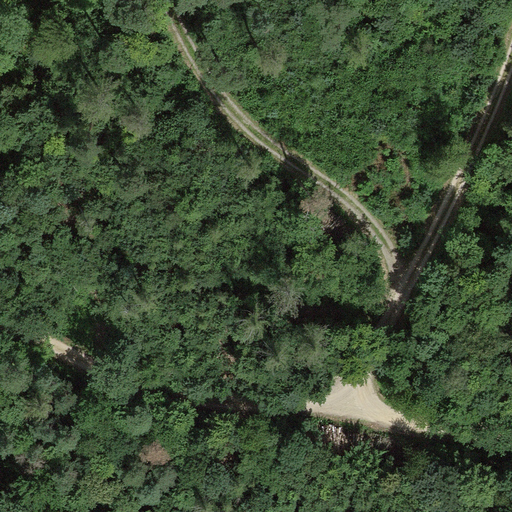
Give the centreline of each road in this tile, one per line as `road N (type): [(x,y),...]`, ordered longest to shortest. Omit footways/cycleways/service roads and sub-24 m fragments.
road 1 (track): [(0,314),(103,370),(184,400),(511,429)]
road 2 (track): [(353,409),(511,49)]
road 3 (track): [(409,283),(365,217),(225,98),(178,33),(165,0)]
